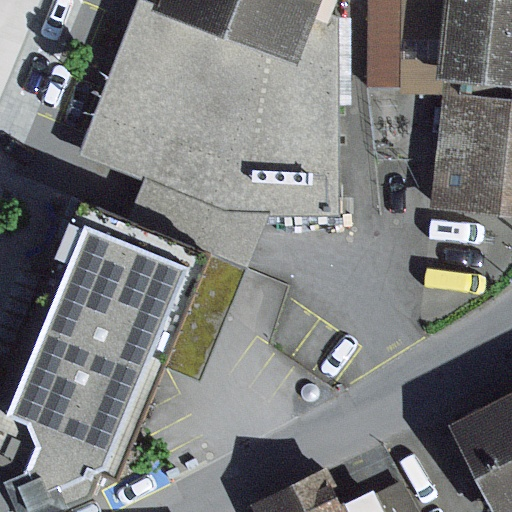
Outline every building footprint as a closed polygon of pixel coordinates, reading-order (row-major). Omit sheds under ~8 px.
[(148,0),(146,5),(143,14),(294,72),(317,10),(328,14),(333,0),(148,0)] [(351,0),(357,89),(400,89),(399,0),(351,0)] [(443,0),(399,0),(400,89),(400,97),(442,97),(443,84),(435,84),(443,0)] [(511,0),(443,0),(435,84),(443,84),(442,97),(430,213),(511,221),(511,0)] [(138,2),(78,157),(233,216),(342,218),(340,19),(328,14),(317,10),(294,72),(143,14),(146,5),(138,2)] [(0,511),(70,511),(87,504),(98,478),(112,484),(203,265),(84,215),(55,284),(20,368),(10,393),(0,389),(0,511)] [(0,319),(0,359),(20,368),(55,284),(20,270),(0,319)] [(511,511),(511,396),(447,429),(489,511),(511,511)] [(327,471),(249,510),(250,511),(381,511),(372,492),(344,507),(327,471)]
